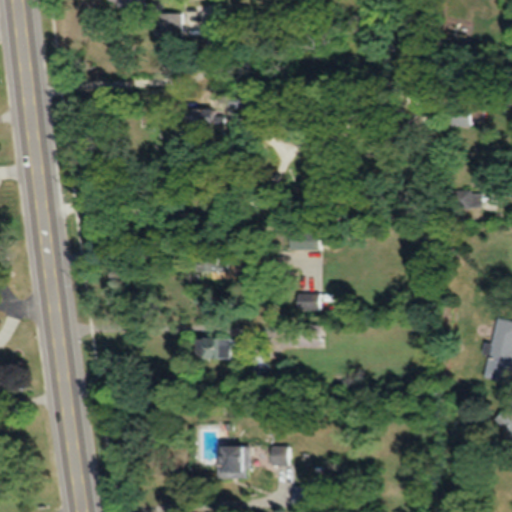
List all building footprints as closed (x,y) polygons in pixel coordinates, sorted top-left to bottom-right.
[(151,0),(115,0),(115,9),(152,9),(151,0)] [(188,12),(164,12),(164,36),(188,36),(188,12)] [(451,123),(484,123),(484,105),(451,105),(451,123)] [(193,108),(193,139),(212,139),(212,128),(229,128),(229,109),(193,108)] [(290,247),(323,247),(323,230),(290,230),(290,247)] [(220,257),(200,257),(200,270),(220,270),(220,257)] [(511,379),(511,320),(496,318),(488,377),(511,379)] [(318,346),(318,324),(286,324),(286,346),(318,346)] [(232,356),(232,336),(195,336),(195,356),(232,356)] [(511,444),(511,401),(495,418),(511,435),(511,444)] [(11,425),(11,411),(0,411),(0,450),(6,450),(6,425),(11,425)] [(221,470),(252,470),(252,443),(221,443),(221,470)]
